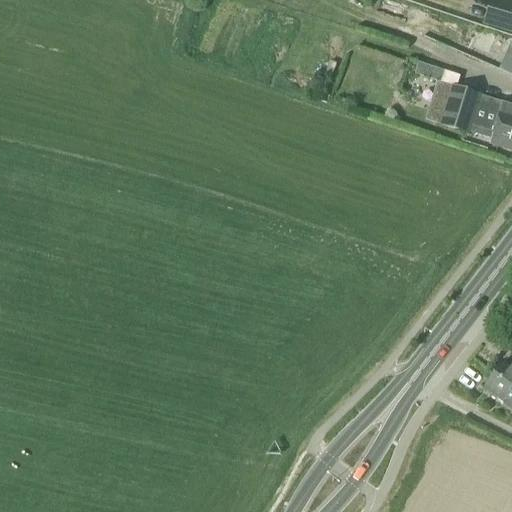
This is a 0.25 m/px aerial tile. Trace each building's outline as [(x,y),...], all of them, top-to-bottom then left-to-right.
[(494,0),(488,24),(511,30),(511,4),(496,0),(494,0)] [(440,126),(470,136),(481,98),(451,88),(440,126)] [(511,107),(481,98),(470,136),(490,142),(489,144),(511,151),(511,107)] [(511,363),(509,362),(507,364),(504,362),(495,375),(511,385),(511,363)] [(511,385),(495,375),(485,388),(511,407),(511,385)]
